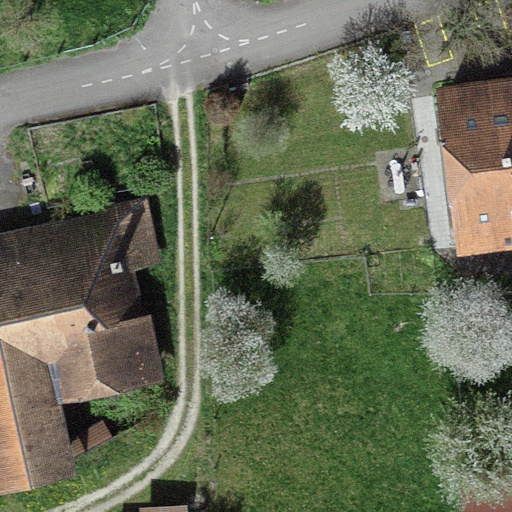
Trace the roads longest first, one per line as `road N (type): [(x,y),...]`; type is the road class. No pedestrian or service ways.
road 1 (track): [(178,57),(188,377),(174,432),(148,465),(73,511)]
road 2 (residential): [(203,50),(0,100)]
road 3 (residential): [(373,0),(203,50)]
